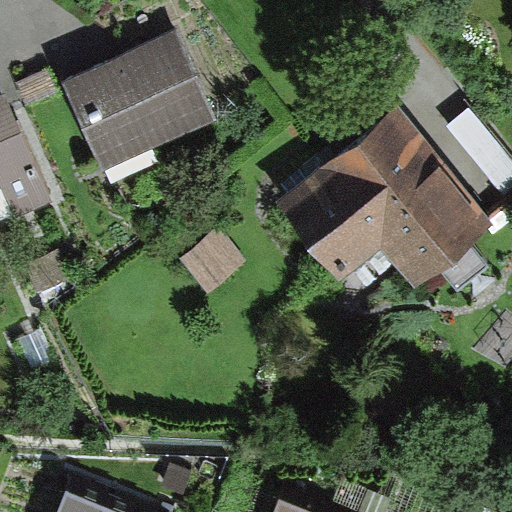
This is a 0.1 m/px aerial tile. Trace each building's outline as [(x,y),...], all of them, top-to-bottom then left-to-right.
[(178,20),(64,68),(104,162),(218,114),(178,20)] [(48,62),(17,76),(27,99),(59,86),(48,62)] [(52,195),(5,86),(0,88),(0,213),(13,209),(14,212),(52,195)] [(399,92),(278,188),(341,268),(384,234),(416,275),(439,256),(460,282),(492,257),(472,232),(495,213),(399,92)] [(511,161),(511,153),(469,101),(447,119),(494,177),(511,161)] [(511,183),(511,161),(494,177),(504,190),(511,183)] [(247,256),(219,220),(180,251),(209,287),(247,256)] [(61,244),(26,260),(39,289),(74,273),(61,244)] [(56,355),(42,322),(19,333),(33,364),(56,355)] [(157,511),(66,477),(52,511),(157,511)] [(351,511),(280,484),(269,511),(351,511)] [(511,511),(511,500),(486,490),(477,511),(511,511)]
